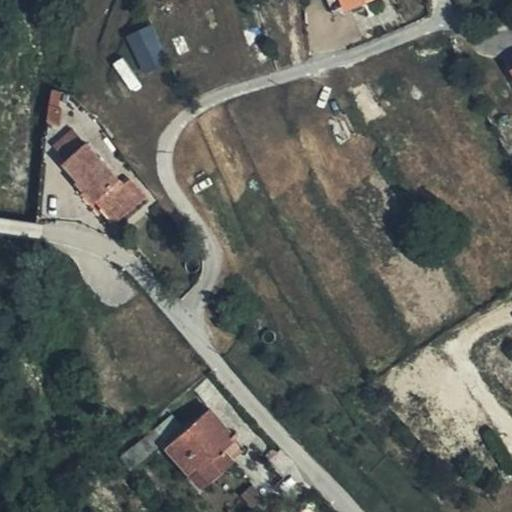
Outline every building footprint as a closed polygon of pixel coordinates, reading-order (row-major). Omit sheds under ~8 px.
[(170,58),(154,23),(131,33),(148,69),(170,58)] [(368,79),(351,89),(369,120),(386,110),(368,79)] [(55,85),(52,121),(64,122),(66,85),(56,85),(55,85)] [(61,147),(72,161),(84,150),(76,137),(61,147)] [(84,150),(72,161),(69,163),(101,206),(110,198),(123,214),(151,193),(137,177),(129,185),(106,159),(102,160),(89,145),(84,150)] [(158,419),(182,445),(189,439),(204,455),(230,431),(216,416),(226,405),(202,379),(158,419)] [(157,414),(146,402),(128,418),(138,431),(157,414)] [(241,422),(226,405),(216,416),(230,431),(241,422)] [(189,439),(182,445),(196,461),(204,455),(189,439)] [(261,471),(248,457),(237,467),(249,481),(261,471)]
